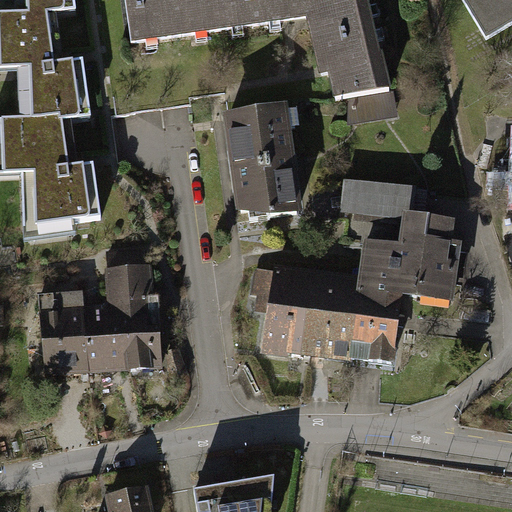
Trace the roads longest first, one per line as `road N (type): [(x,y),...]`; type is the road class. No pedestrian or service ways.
road 1 (residential): [(381,430),(220,435),(0,478)]
road 2 (residential): [(511,356),(413,433)]
